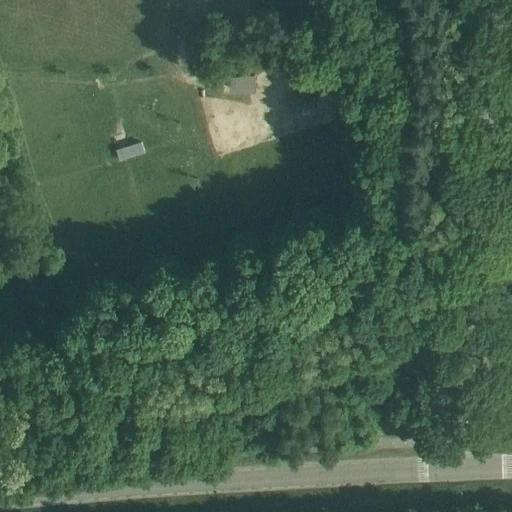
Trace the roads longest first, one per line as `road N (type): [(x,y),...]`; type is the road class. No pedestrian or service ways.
road 1 (unclassified): [(461,467),(475,154),(497,0)]
road 2 (unclassified): [(0,499),(461,467)]
